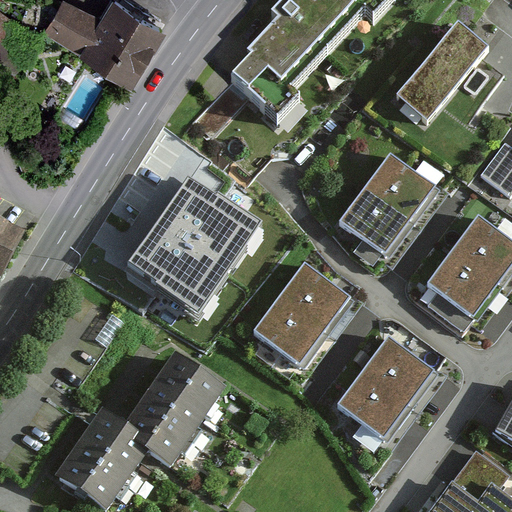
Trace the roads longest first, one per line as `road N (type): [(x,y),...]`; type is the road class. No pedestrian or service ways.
road 1 (secondary): [(0,334),(138,113),(213,10)]
road 2 (residential): [(493,372),(348,267),(272,176)]
road 3 (residential): [(385,511),(493,372)]
